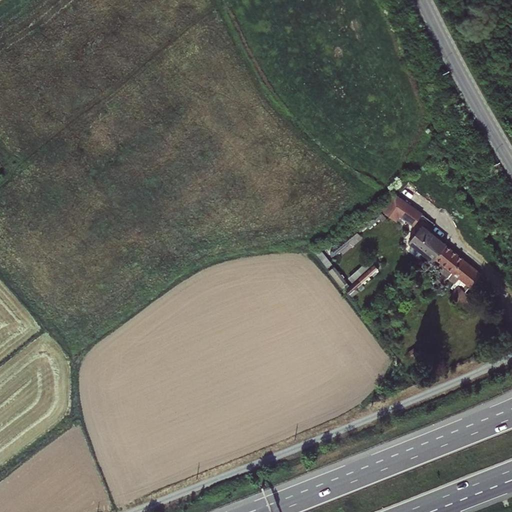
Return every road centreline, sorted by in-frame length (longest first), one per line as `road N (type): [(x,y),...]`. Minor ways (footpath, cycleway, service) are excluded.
road 1 (track): [(511,357),(144,511)]
road 2 (motorway): [(484,429),(273,511)]
road 3 (residential): [(511,161),(422,0)]
